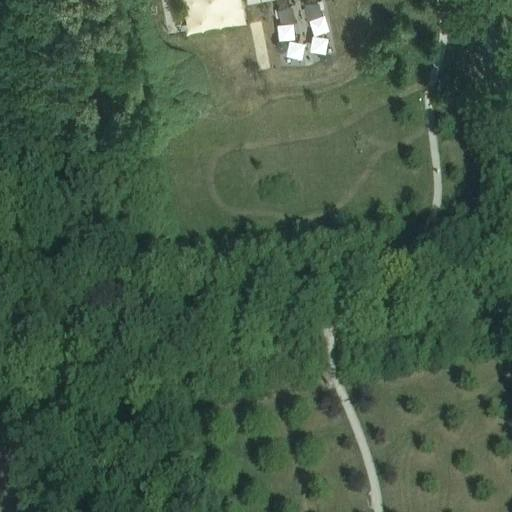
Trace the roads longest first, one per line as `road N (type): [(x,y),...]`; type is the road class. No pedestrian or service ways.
road 1 (track): [(0,375),(511,287)]
road 2 (track): [(111,355),(43,0)]
road 3 (unclassified): [(511,183),(479,0)]
road 4 (track): [(111,355),(141,511)]
